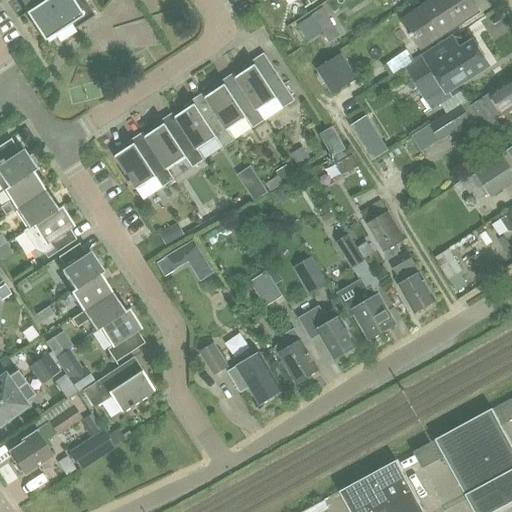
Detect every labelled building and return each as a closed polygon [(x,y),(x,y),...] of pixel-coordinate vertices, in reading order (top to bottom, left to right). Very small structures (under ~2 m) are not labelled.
[(19,0),(26,10),(41,0),(19,0)] [(27,11),(24,13),(43,41),(53,34),(57,40),(94,16),(83,0),(41,0),(26,10),(27,11)] [(470,0),(431,0),(368,42),(391,78),(406,68),(404,67),(414,61),(411,56),(478,12),(470,0)] [(329,31),(334,28),(321,8),(311,14),(328,42),(333,39),(329,31)] [(404,67),(406,68),(432,110),(451,98),(448,93),(489,67),(472,40),(460,47),(453,36),(414,61),(404,67)] [(246,70),(236,77),(258,111),(276,99),(283,109),(295,101),(264,53),(244,66),(246,70)] [(349,67),(323,83),(330,96),(357,79),(349,67)] [(216,90),(206,97),(228,131),(246,118),(253,128),(264,121),(258,111),(236,77),(233,73),(214,86),(216,90)] [(429,124),(410,136),(421,153),(440,141),(441,143),(472,123),(477,119),(488,134),(501,125),(497,120),(511,110),(511,78),(482,98),(483,99),(472,105),(469,99),(461,104),(429,124)] [(186,110),(176,117),(198,150),(216,138),(223,148),(234,141),(228,131),(206,97),(203,93),(184,106),(186,110)] [(156,130),(146,137),(167,170),(186,158),(193,168),(204,160),(198,150),(176,117),(173,113),(153,126),(156,130)] [(320,135),(332,157),(345,149),(333,127),(320,135)] [(167,170),(146,137),(143,133),(123,145),(126,149),(115,157),(137,190),(156,178),(162,188),(174,180),(167,170)] [(9,138),(0,143),(0,179),(6,188),(31,171),(35,169),(22,149),(18,152),(9,138)] [(387,151),(380,139),(364,149),(371,161),(387,151)] [(298,165),(309,158),(301,146),(290,153),(298,165)] [(392,159),(401,153),(396,147),(388,152),(392,159)] [(478,163),(473,155),(464,161),(469,169),(478,163)] [(511,171),(502,156),(462,182),(470,194),(475,191),(479,199),(487,194),(490,198),(511,183),(511,171)] [(287,164),(275,171),(277,175),(265,182),(270,191),(294,176),(287,164)] [(14,210),(44,190),(31,171),(6,188),(2,191),(9,201),(14,210)] [(269,194),(260,180),(246,190),(254,203),(269,194)] [(44,190),(14,210),(27,229),(56,209),(44,190)] [(465,201),(467,205),(472,206),(475,203),(475,199),(471,196),(467,197),(465,201)] [(360,211),(367,224),(388,212),(381,200),(360,211)] [(60,207),(56,209),(27,229),(22,232),(33,249),(44,255),(47,259),(55,253),(76,239),(69,229),(73,226),(60,207)] [(330,207),(324,210),(326,214),(322,216),(328,226),(332,224),(338,221),(330,207)] [(505,213),(495,219),(500,220),(507,231),(511,233),(511,232),(511,210),(506,214),(505,213)] [(367,224),(389,262),(399,256),(397,254),(400,251),(397,245),(405,240),(389,211),(388,212),(367,224)] [(159,233),(165,244),(184,234),(178,223),(159,233)] [(363,262),(347,236),(341,239),(337,242),(353,269),(363,262)] [(73,290),(99,273),(102,271),(90,251),(86,254),(79,244),(57,257),(64,268),(60,271),(73,290)] [(449,249),(435,258),(448,279),(462,271),(449,249)] [(436,301),(420,273),(408,251),(399,256),(389,262),(396,276),(402,272),(406,281),(398,285),(414,313),(436,301)] [(171,271),(163,258),(155,263),(164,276),(171,271)] [(249,282),(265,308),(283,296),(267,271),(249,282)] [(301,281),(310,297),(324,288),(316,272),(301,281)] [(69,293),(81,312),(111,293),(99,273),(73,290),(69,293)] [(360,279),(359,280),(336,293),(351,318),(357,314),(371,338),(393,325),(376,297),(376,296),(377,295),(372,286),(366,289),(360,279)] [(4,281),(0,284),(0,296),(1,298),(11,291),(4,281)] [(94,331),(98,328),(123,312),(111,293),(81,312),(87,320),(94,331)] [(318,306),(298,318),(309,336),(311,340),(320,335),(335,360),(357,347),(347,330),(349,329),(341,316),(340,316),(336,309),(324,316),(318,306)] [(33,316),(38,324),(52,314),(47,307),(33,316)] [(123,312),(98,328),(110,347),(106,349),(115,363),(144,343),(136,331),(140,329),(127,309),(123,312)] [(285,341),(275,347),(280,354),(279,355),(296,383),(318,370),(301,341),(300,342),(294,330),(283,337),(285,341)] [(53,338),(45,343),(55,357),(62,352),(53,338)] [(213,345),(200,353),(214,377),(228,368),(213,345)] [(48,353),(28,367),(34,376),(54,362),(48,353)] [(259,354),(228,373),(241,393),(249,388),(260,405),(282,392),(259,354)] [(54,362),(34,376),(41,385),(61,371),(54,362)] [(74,363),(62,371),(76,392),(94,382),(84,367),(79,370),(74,363)] [(118,367),(82,391),(93,408),(110,397),(120,412),(153,390),(147,380),(148,379),(141,369),(125,379),(118,367)] [(4,375),(0,377),(0,400),(26,382),(17,369),(5,378),(4,375)] [(26,382),(0,400),(0,422),(25,405),(23,403),(35,395),(26,382)] [(23,443),(9,452),(23,474),(51,457),(46,449),(50,447),(46,440),(47,440),(56,434),(57,436),(81,419),(71,407),(47,423),(50,426),(42,431),(40,432),(39,430),(21,441),(22,443),(23,443)] [(492,409),(435,439),(474,511),(494,511),(511,502),(511,445),(501,425),(492,409)] [(103,429),(69,452),(80,469),(114,446),(107,436),(103,429)] [(117,429),(107,436),(114,446),(114,447),(125,440),(117,429)] [(424,511),(396,460),(339,491),(350,511),(424,511)]
